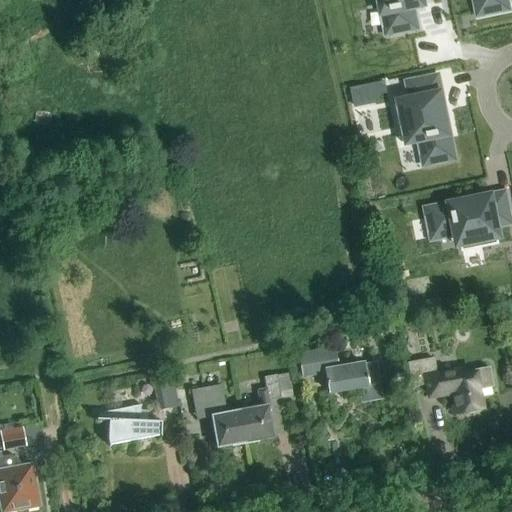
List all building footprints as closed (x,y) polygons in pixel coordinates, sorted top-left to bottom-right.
[(377,0),(386,38),(422,31),(416,1),(418,0),(377,0)] [(473,0),(477,20),(511,12),(511,4),(511,0),(473,0)] [(410,105),(395,108),(403,146),(417,143),(423,169),(456,162),(439,76),(405,83),(410,105)] [(351,90),(354,110),(377,105),(375,99),(387,96),(385,84),(351,90)] [(499,184),(426,199),(434,236),(459,230),(463,252),(500,245),(495,223),(507,220),(499,184)] [(362,404),(381,401),(375,365),(364,367),(363,366),(338,370),(334,349),(298,356),(302,378),(325,374),(329,395),(360,390),(362,404)] [(433,360),(421,362),(408,365),(412,389),(426,386),(428,400),(452,395),(456,416),(483,410),(479,389),(492,387),(489,369),(475,372),(476,374),(460,377),(459,371),(436,375),(433,360)] [(402,364),(391,366),(392,376),(403,374),(402,364)] [(178,407),(174,387),(173,388),(170,375),(151,379),(158,411),(178,407)] [(260,409),(240,413),(246,445),(258,443),(258,442),(272,439),(265,403),(268,403),(268,402),(280,400),(275,377),(264,379),(266,390),(257,392),(260,409)] [(240,413),(226,416),(221,387),(191,393),(196,417),(208,414),(208,415),(211,414),(218,449),(232,447),(232,448),(246,445),(240,413)] [(159,435),(161,423),(140,421),(142,406),(100,413),(99,415),(98,420),(109,422),(106,441),(107,446),(159,436),(159,435)] [(22,428),(0,432),(0,433),(4,452),(26,448),(22,428)] [(9,457),(0,458),(0,494),(4,511),(6,511),(8,511),(14,511),(16,509),(39,504),(31,467),(20,469),(18,461),(17,460),(16,459),(15,459),(14,458),(13,458),(12,457),(11,457),(10,457),(9,457)]
